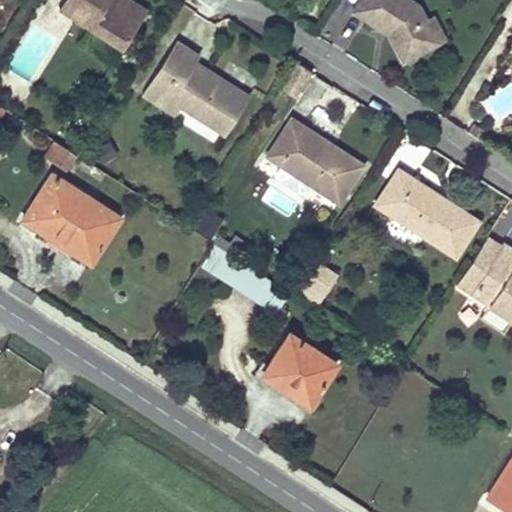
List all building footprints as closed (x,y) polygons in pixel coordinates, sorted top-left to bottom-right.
[(143,15),(120,0),(62,0),(58,6),(123,47),(143,15)] [(147,10),(131,0),(120,0),(143,15),(147,10)] [(418,4),(411,0),(358,0),(352,11),(381,29),(385,24),(391,27),(387,33),(403,61),(439,42),(427,20),(418,4)] [(445,38),(433,16),(427,20),(439,42),(445,38)] [(391,27),(385,24),(381,29),(387,33),(391,27)] [(203,72),(192,65),(195,61),(199,55),(176,40),(142,93),(158,103),(163,95),(180,105),(225,133),(249,96),(206,68),(203,72)] [(310,70),(295,60),(279,86),(294,96),(310,70)] [(206,68),(195,61),(192,65),(203,72),(206,68)] [(180,105),(163,95),(158,103),(175,114),(180,105)] [(327,140),(291,117),(267,154),(281,164),(276,172),(277,178),(300,192),(306,191),(311,183),(339,200),(363,163),(335,145),(333,147),(326,142),(327,140)] [(482,130),(473,125),(468,132),(477,139),(482,130)] [(75,153),(54,139),(45,153),(67,167),(75,153)] [(116,154),(108,140),(95,148),(103,161),(116,154)] [(444,203),(412,183),(415,178),(397,167),(374,203),(456,255),(478,219),(447,198),(444,203)] [(119,216),(51,173),(22,218),(39,229),(44,223),(95,255),(119,216)] [(447,198),(415,178),(412,183),(444,203),(447,198)] [(221,219),(205,209),(195,225),(211,235),(221,219)] [(95,255),(44,223),(39,229),(90,262),(95,255)] [(511,247),(503,241),(470,293),(511,319),(511,247)] [(277,282),(216,243),(203,264),(264,302),(277,282)] [(335,273),(318,262),(305,281),(323,293),(335,273)] [(323,293),(305,281),(297,295),(314,306),(323,293)] [(289,289),(277,282),(264,302),(276,310),(289,289)] [(288,331),(267,363),(262,372),(309,402),(315,393),(336,360),(288,331)] [(398,359),(364,337),(358,345),(392,367),(398,359)] [(262,372),(267,363),(261,359),(252,374),(311,412),(321,397),(315,393),(309,402),(262,372)] [(511,457),(487,496),(511,511),(511,457)]
